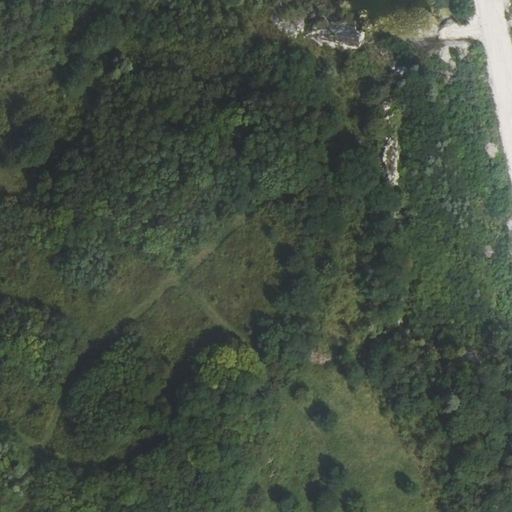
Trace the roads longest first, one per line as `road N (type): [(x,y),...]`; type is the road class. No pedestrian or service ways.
road 1 (track): [(312,511),(325,466),(308,415),(251,370),(191,293),(161,290),(84,373),(38,445)]
road 2 (track): [(107,56),(91,131),(54,173),(0,198)]
road 3 (track): [(511,151),(481,0)]
road 4 (track): [(119,511),(107,493),(38,445),(0,435)]
